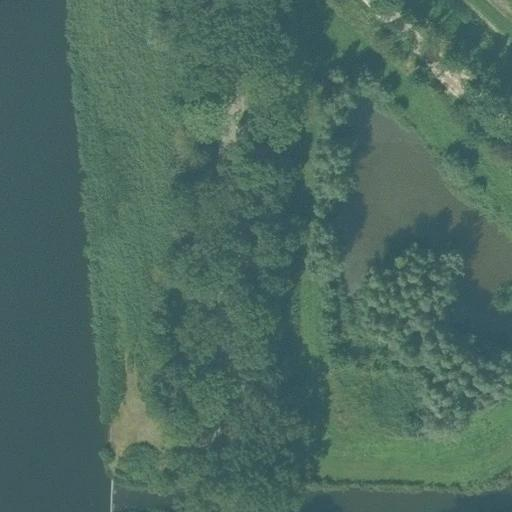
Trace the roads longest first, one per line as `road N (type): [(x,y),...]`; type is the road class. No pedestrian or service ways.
road 1 (unclassified): [(222,511),(231,0)]
road 2 (unclassified): [(511,131),(372,0)]
